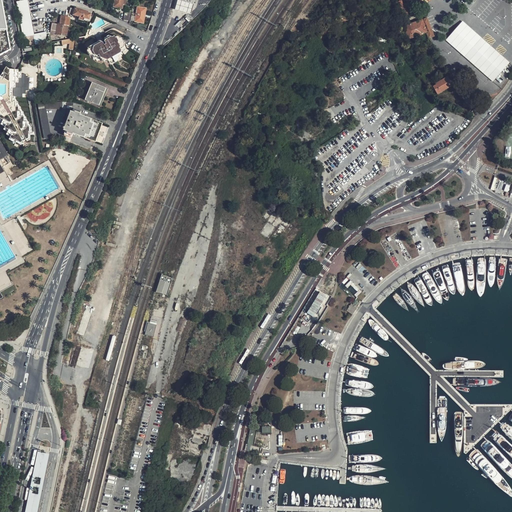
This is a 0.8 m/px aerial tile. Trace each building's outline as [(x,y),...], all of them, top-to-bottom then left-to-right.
[(1,0),(0,0),(0,55),(12,51),(1,0)] [(27,0),(17,2),(23,38),(35,35),(27,0)] [(115,0),(114,8),(123,9),(123,5),(124,0),(115,0)] [(401,0),(396,3),(401,16),(410,13),(406,3),(403,5),(402,1),(401,0)] [(178,1),(176,10),(192,14),(195,5),(178,1)] [(146,9),(138,7),(136,17),(132,17),(131,22),(136,22),(144,23),(146,9)] [(89,20),(90,15),(72,8),(70,13),(79,17),(78,20),(83,21),(84,18),(89,20)] [(60,25),(58,24),(51,23),(49,35),(56,36),(56,35),(62,36),(62,34),(67,35),(69,26),(70,18),(61,16),(60,25)] [(427,39),(433,37),(426,18),(402,27),(406,40),(411,38),(412,39),(421,36),(421,35),(425,33),(427,39)] [(510,63),(462,21),(445,40),(493,82),(510,63)] [(46,34),(34,36),(35,41),(36,46),(38,45),(48,43),(47,38),(46,34)] [(89,52),(92,58),(94,59),(94,58),(99,56),(100,58),(102,62),(103,62),(107,59),(108,61),(117,56),(122,53),(121,51),(119,47),(125,44),(123,40),(121,39),(117,41),(116,39),(115,37),(112,39),(105,43),(103,44),(89,52)] [(67,51),(73,51),(72,39),(58,42),(59,47),(66,45),(67,51)] [(89,52),(103,44),(103,43),(101,43),(88,49),(87,53),(89,57),(92,58),(89,52)] [(108,61),(109,62),(110,64),(113,65),(118,62),(119,60),(118,58),(117,56),(108,61)] [(0,114),(2,115),(0,117),(4,120),(3,123),(7,125),(5,127),(10,130),(8,132),(13,135),(11,137),(15,139),(21,142),(29,138),(29,131),(30,131),(30,126),(27,126),(27,122),(25,122),(25,116),(22,116),(22,112),(19,112),(19,107),(17,107),(17,102),(14,102),(14,97),(22,97),(23,94),(26,94),(26,90),(29,90),(29,76),(26,76),(26,74),(22,74),(22,72),(19,72),(19,70),(11,70),(7,68),(0,79),(0,114)] [(447,77),(437,83),(438,84),(432,87),(436,94),(452,85),(447,77)] [(79,98),(85,99),(91,82),(86,80),(79,98)] [(92,84),(86,102),(99,107),(106,89),(92,84)] [(44,141),(52,141),(46,113),(66,111),(66,108),(73,107),(73,103),(38,106),(44,141)] [(71,112),(64,131),(68,132),(67,133),(72,135),(73,134),(88,139),(88,138),(95,141),(101,125),(94,122),(95,121),(80,115),(80,114),(75,112),(74,114),(71,112)] [(173,279),(162,276),(157,293),(168,296),(173,279)] [(356,307),(351,303),(346,310),(352,314),(356,307)] [(158,320),(151,319),(150,322),(147,321),(147,322),(144,332),(145,333),(144,335),(153,338),(158,320)] [(250,427),(247,444),(246,444),(244,451),(259,454),(260,447),(253,445),(256,428),(250,427)] [(25,511),(38,511),(50,455),(38,453),(25,511)]
